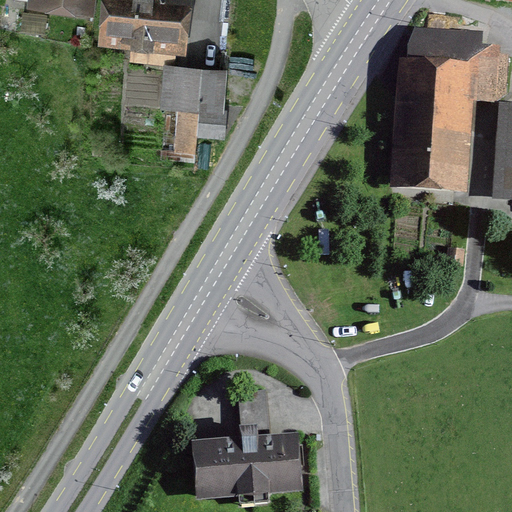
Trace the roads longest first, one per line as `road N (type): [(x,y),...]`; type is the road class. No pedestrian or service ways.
road 1 (unclassified): [(289,0),(272,72),(233,154),(4,511)]
road 2 (secondary): [(210,282),(372,16)]
road 3 (unclassified): [(210,282),(289,331),(320,365),(337,422),(345,511)]
road 4 (secondary): [(66,511),(210,282)]
